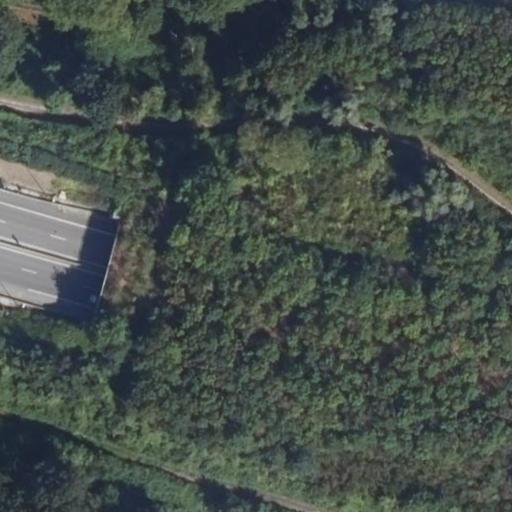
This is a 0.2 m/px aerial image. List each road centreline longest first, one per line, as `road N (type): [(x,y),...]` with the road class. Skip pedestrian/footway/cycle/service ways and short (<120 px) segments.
road 1 (track): [(511,218),(400,143),(329,124),(153,133),(0,106)]
road 2 (motorway): [(0,263),(511,409)]
road 3 (motorway): [(511,354),(0,221)]
road 4 (track): [(302,511),(0,419)]
